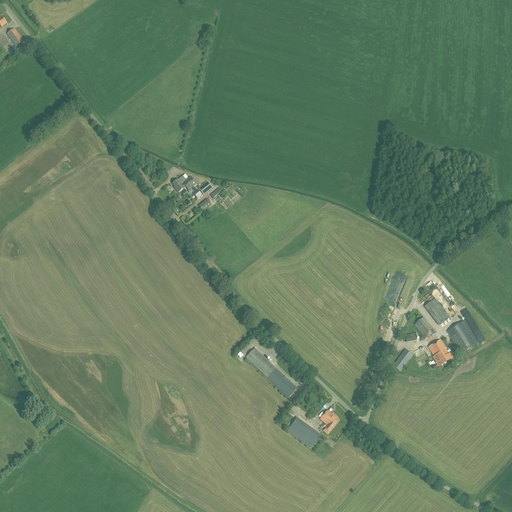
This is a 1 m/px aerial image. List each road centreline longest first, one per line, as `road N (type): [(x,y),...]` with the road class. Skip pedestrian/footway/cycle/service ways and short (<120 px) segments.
road 1 (unclassified): [(364,424),(233,294),(0,0)]
road 2 (unclassified): [(364,424),(421,283),(473,233),(511,212)]
road 3 (unclassified): [(494,511),(454,493),(364,424)]
